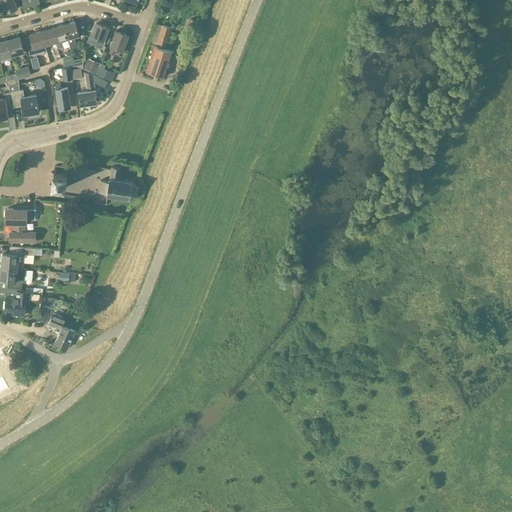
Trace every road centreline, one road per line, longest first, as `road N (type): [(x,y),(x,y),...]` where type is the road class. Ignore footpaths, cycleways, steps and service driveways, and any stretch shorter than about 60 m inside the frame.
road 1 (unclassified): [(131,321),(256,0)]
road 2 (residential): [(0,153),(116,108),(145,27)]
road 3 (residential): [(145,27),(90,7),(0,27)]
road 4 (unclassified): [(31,426),(77,392),(131,321)]
